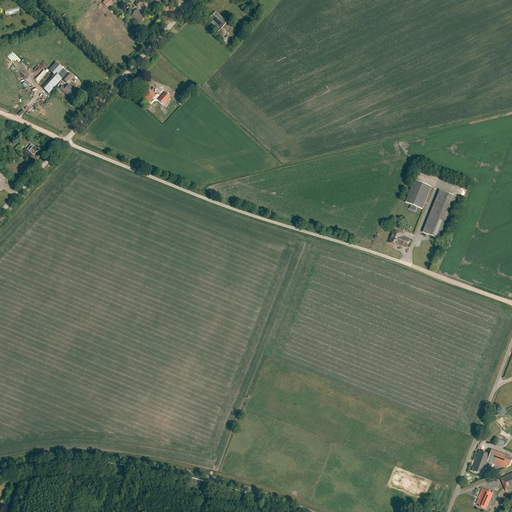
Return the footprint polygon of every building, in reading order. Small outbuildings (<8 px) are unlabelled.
[(6,16),(21,12),(19,6),(5,10),(6,16)] [(146,17),(137,9),(131,16),(140,24),(146,17)] [(215,12),(210,19),(221,29),(228,22),(225,19),(224,20),(215,12)] [(216,34),(222,39),(225,35),(220,30),(216,34)] [(56,62),(49,70),(56,77),(64,69),(56,62)] [(44,70),(35,80),(39,83),(47,73),(44,70)] [(67,73),(62,79),(66,83),(72,77),(67,73)] [(58,84),(54,80),(49,86),(53,89),(58,84)] [(77,93),(69,85),(65,89),(63,86),(60,89),(72,99),(77,93)] [(147,88),(141,94),(150,102),(155,95),(147,88)] [(165,92),(158,100),(163,105),(170,97),(165,92)] [(29,152),(33,156),(38,151),(34,147),(31,145),(27,150),(29,152)] [(431,188),(415,181),(406,203),(422,210),(431,188)] [(440,191),(423,233),(441,240),(458,199),(440,191)] [(402,237),(402,235),(394,232),(389,243),(398,247),(399,244),(407,247),(410,241),(402,237)] [(473,467),(472,471),(483,475),(488,462),(505,469),(510,466),(511,461),(511,459),(491,452),(490,455),(479,451),(475,461),(476,462),(474,468),(473,467)] [(506,493),(511,489),(511,472),(500,478),(506,493)] [(477,504),(480,506),(479,507),(485,510),(487,505),(488,505),(491,499),(494,500),(496,495),(482,489),(478,498),(479,499),(477,504)] [(435,511),(438,506),(430,503),(428,509),(434,511),(435,511)]
